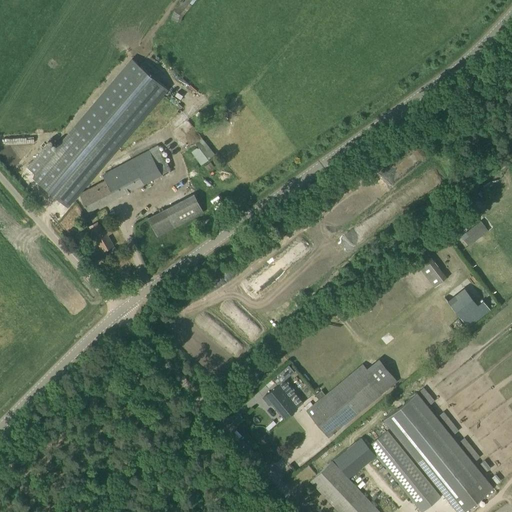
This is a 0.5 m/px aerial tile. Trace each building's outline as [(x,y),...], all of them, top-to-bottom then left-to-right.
[(66,205),(166,88),(132,59),(55,150),(47,144),(27,167),(35,174),(33,177),(66,205)] [(201,137),(194,143),(196,146),(190,151),(200,164),(214,154),(201,137)] [(157,144),(144,151),(101,175),(104,180),(79,194),(88,211),(169,167),(157,144)] [(193,193),(163,209),(148,217),(157,235),(203,212),(193,193)] [(471,211),(471,210),(468,205),(437,228),(441,234),(446,230),(449,234),(476,214),(473,209),(471,211)] [(480,220),(460,235),(468,245),(488,230),(480,220)] [(102,252),(111,247),(114,245),(108,235),(112,233),(109,227),(102,230),(97,221),(88,227),(102,252)] [(357,232),(310,258),(319,273),(365,247),(357,232)] [(471,247),(475,253),(494,240),(490,234),(471,247)] [(413,259),(434,286),(446,277),(426,250),(422,246),(410,255),(413,259)] [(119,267),(127,261),(122,255),(114,261),(119,267)] [(477,304),(460,317),(468,327),(490,309),(483,300),(477,304)] [(328,437),(383,392),(361,364),(325,394),(321,389),(315,394),(318,399),(306,409),(328,437)] [(284,418),(296,408),(277,385),(263,397),(269,404),(271,402),(284,418)] [(427,405),(434,399),(423,386),(416,392),(427,405)] [(383,419),(458,511),(461,511),(493,487),(416,392),(383,419)] [(451,435),(458,429),(443,410),(436,416),(451,435)] [(368,446),(402,487),(381,507),(385,511),(406,511),(415,504),(421,511),(441,496),(387,430),(368,446)] [(339,511),(381,511),(332,460),(310,480),(339,511)]
